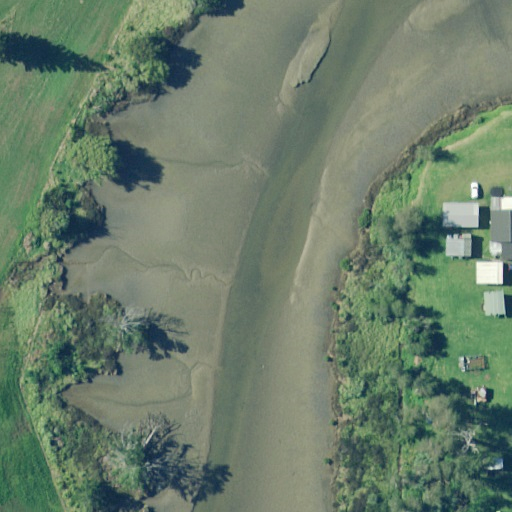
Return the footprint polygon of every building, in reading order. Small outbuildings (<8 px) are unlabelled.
[(444,201),(444,224),(478,225),(479,202),(444,201)] [(511,208),(491,208),(491,238),(502,239),(502,257),(511,257),(511,208)] [(472,238),(447,238),(446,254),(472,254),(472,238)] [(504,261),(477,260),(477,281),(503,281),(504,261)] [(485,371),(486,361),(472,360),(471,370),(485,371)] [(489,388),(477,387),(476,398),(488,399),(489,388)] [(502,458),(487,459),(487,469),(502,468),(502,458)] [(498,493),(478,493),(478,510),(498,510),(498,493)]
